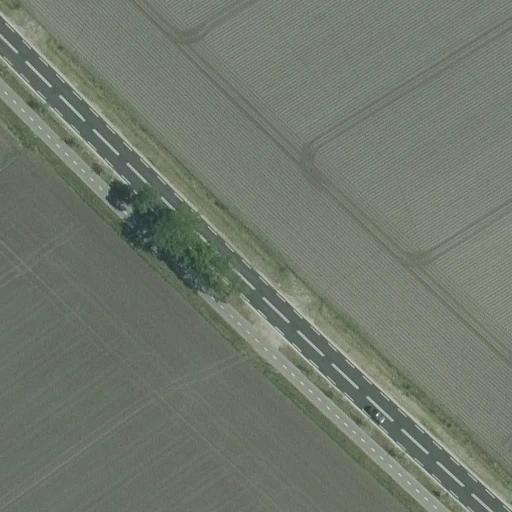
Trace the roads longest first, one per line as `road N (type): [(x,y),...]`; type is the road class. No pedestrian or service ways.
road 1 (primary): [(491,511),(0,37)]
road 2 (unclassified): [(439,511),(0,88)]
